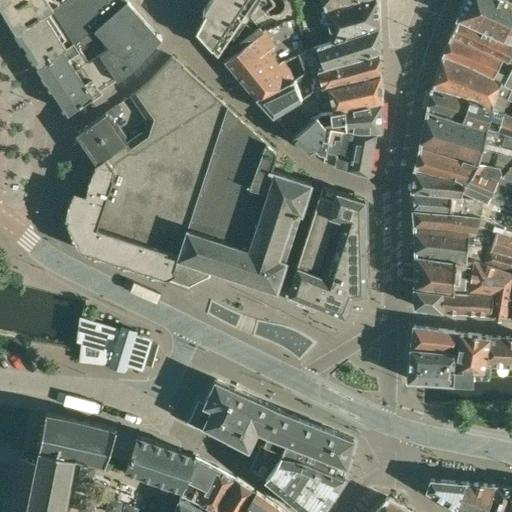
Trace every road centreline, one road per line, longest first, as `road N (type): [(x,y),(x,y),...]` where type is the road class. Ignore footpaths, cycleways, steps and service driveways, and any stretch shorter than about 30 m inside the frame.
road 1 (residential): [(179,37),(306,160),(389,192)]
road 2 (residential): [(4,121),(71,120),(139,77),(179,37)]
road 3 (unclassified): [(190,326),(71,270),(14,229)]
road 4 (residential): [(438,0),(403,102),(389,192)]
road 5 (residential): [(151,396),(0,379)]
road 6 (residential): [(389,192),(389,323)]
road 7 (unclassified): [(511,453),(387,423)]
road 8 (residential): [(389,323),(415,315),(511,325)]
